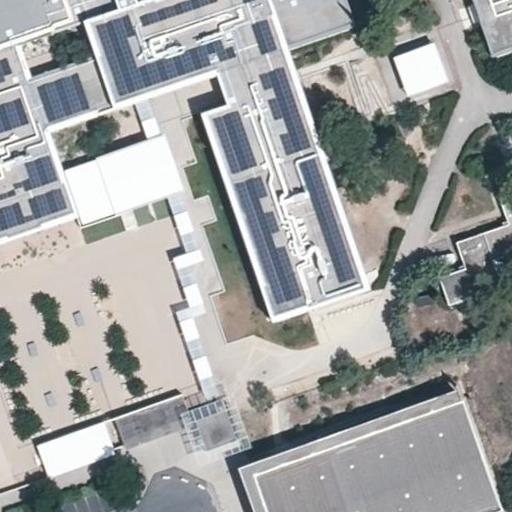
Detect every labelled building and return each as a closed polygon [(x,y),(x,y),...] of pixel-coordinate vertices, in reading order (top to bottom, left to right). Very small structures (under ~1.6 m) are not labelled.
[(47,131),(133,100),(120,64),(186,42),(198,78),(215,72),(226,103),(200,113),(227,190),(271,320),(366,289),(334,193),(296,79),(259,93),(248,59),(285,48),(353,25),(344,0),(0,0),(0,239),(75,213),(47,131)] [(511,0),(473,0),(492,53),(511,46),(511,0)] [(120,64),(133,100),(198,78),(186,42),(120,64)] [(248,59),(259,93),(296,79),(285,48),(248,59)] [(500,287),(491,261),(511,254),(511,192),(498,196),(506,225),(454,244),(462,269),(455,271),(438,277),(446,305),(500,287)] [(391,419),(395,430),(463,406),(459,394),(391,419)] [(183,425),(174,399),(116,420),(125,445),(183,425)] [(326,456),(256,481),(267,511),(501,511),(463,406),(395,430),(391,419),(389,414),(320,439),(322,444),(326,456)] [(267,511),(256,481),(326,456),(322,444),(241,473),(254,511),(267,511)]
